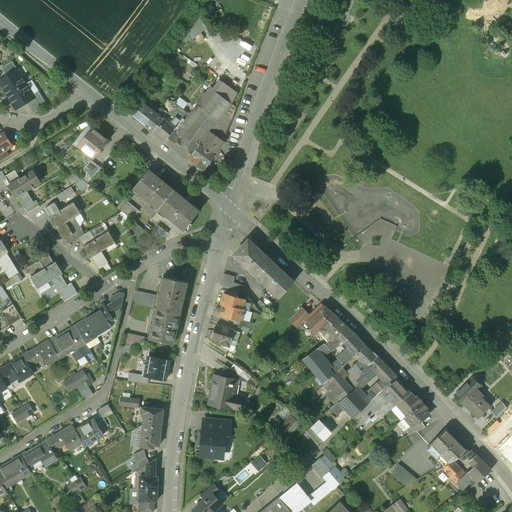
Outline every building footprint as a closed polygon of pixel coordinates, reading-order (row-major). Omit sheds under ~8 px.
[(267,21),(271,8),(263,6),(259,19),(267,21)] [(213,28),(197,7),(187,24),(196,36),(206,28),(208,31),(213,28)] [(209,65),(213,54),(208,52),(204,63),(209,65)] [(12,61),(1,68),(6,77),(17,70),(12,61)] [(26,84),(17,70),(6,77),(0,80),(0,84),(7,95),(26,84)] [(210,97),(203,92),(196,102),(196,104),(180,126),(167,143),(188,160),(201,170),(218,148),(221,142),(231,120),(224,115),(231,105),(237,93),(221,82),(210,97)] [(32,95),(26,84),(7,95),(16,110),(27,103),(34,98),(32,95)] [(47,106),(38,91),(32,95),(34,98),(27,103),(34,114),(47,106)] [(162,118),(149,109),(151,107),(147,104),(146,106),(138,99),(128,111),(140,121),(142,118),(144,120),(145,124),(144,125),(152,131),(162,118)] [(174,103),(164,116),(162,118),(152,131),(167,143),(180,126),(177,123),(186,112),(174,103)] [(107,141),(93,128),(81,143),(89,149),(86,153),(93,158),(107,141)] [(3,134),(0,135),(0,153),(11,147),(3,134)] [(91,160),(83,170),(93,178),(100,168),(91,160)] [(20,179),(14,170),(5,176),(10,185),(8,186),(15,198),(16,196),(23,208),(32,202),(25,191),(40,182),(33,171),(20,179)] [(172,191),(148,170),(132,189),(157,209),(172,191)] [(82,180),(72,172),(68,177),(76,184),(77,183),(82,180)] [(82,180),(77,183),(83,190),(87,184),(82,180)] [(68,189),(56,196),(60,202),(71,195),(68,189)] [(172,191),(157,209),(184,231),(199,212),(172,191)] [(139,211),(124,199),(117,208),(131,220),(139,211)] [(32,202),(23,208),(27,213),(39,206),(35,200),(32,202)] [(72,203),(59,211),(54,203),(44,209),(49,217),(48,218),(55,230),(57,229),(63,240),(65,239),(73,235),(72,234),(80,230),(73,219),(80,214),(72,203)] [(151,237),(136,225),(128,230),(138,246),(151,237)] [(167,233),(157,225),(150,235),(159,242),(167,233)] [(80,230),(72,234),(73,235),(65,239),(68,244),(79,237),(83,235),(80,230)] [(83,235),(79,237),(85,246),(83,247),(90,258),(92,257),(98,269),(107,263),(100,252),(115,243),(108,232),(95,240),(90,231),(83,235)] [(294,282),(248,239),(234,254),(242,262),(241,263),(251,272),(251,271),(264,283),(263,283),(279,299),(294,282)] [(17,273),(6,254),(7,253),(1,241),(0,241),(0,265),(8,278),(17,273)] [(67,286),(61,275),(62,274),(55,262),(54,263),(49,256),(39,262),(44,269),(30,278),(37,289),(52,280),(59,292),(68,286),(67,286)] [(234,278),(223,275),(220,286),(242,293),(244,286),(232,283),(234,278)] [(186,283),(163,278),(156,308),(179,313),(186,283)] [(71,284),(67,286),(68,286),(59,292),(64,301),(77,293),(71,284)] [(155,295),(133,290),(130,302),(152,307),(155,295)] [(119,294),(110,299),(112,303),(117,311),(120,309),(123,295),(122,292),(119,295),(119,294)] [(242,299),(224,294),(221,304),(223,304),(242,310),(244,302),(242,299)] [(304,322),(279,299),(271,307),(281,316),(278,319),(294,334),(304,322)] [(428,299),(406,300),(407,314),(418,319),(429,312),(428,299)] [(269,309),(260,301),(255,305),(263,315),(269,309)] [(112,303),(105,308),(110,316),(117,311),(112,303)] [(242,310),(223,304),(220,314),(240,320),(242,321),(242,320),(245,310),(242,310)] [(21,319),(12,305),(6,309),(15,322),(21,319)] [(100,312),(85,321),(86,322),(76,329),(88,350),(99,343),(96,337),(111,328),(108,323),(112,320),(105,308),(104,307),(99,310),(100,312)] [(324,307),(307,324),(315,333),(317,331),(328,322),(331,324),(337,319),(324,307)] [(179,313),(156,308),(149,339),(172,344),(179,313)] [(15,322),(6,309),(0,313),(8,326),(15,322)] [(337,319),(331,324),(328,322),(317,331),(327,342),(337,335),(344,341),(353,333),(337,319)] [(253,324),(242,320),(242,321),(240,320),(238,327),(240,329),(245,334),(253,324)] [(232,330),(215,325),(211,338),(220,341),(219,344),(228,347),(230,340),(236,342),(239,333),(232,330)] [(88,350),(76,329),(64,336),(63,335),(54,340),(60,350),(55,353),(58,357),(72,349),(73,351),(69,353),(75,362),(90,353),(88,350)] [(143,337),(123,333),(120,347),(141,347),(143,337)] [(353,333),(344,341),(341,345),(348,353),(339,361),(344,366),(355,356),(365,346),(353,333)] [(327,342),(302,359),(308,366),(319,358),(328,351),(335,346),(336,347),(338,346),(338,345),(341,345),(344,341),(337,335),(327,342)] [(54,340),(53,339),(48,342),(49,343),(55,353),(60,350),(54,340)] [(49,343),(37,350),(36,349),(27,355),(34,365),(43,360),(46,365),(58,358),(58,357),(55,353),(49,343)] [(373,353),(365,346),(355,356),(360,361),(349,371),(356,380),(363,374),(362,373),(367,368),(366,367),(371,362),(372,363),(378,358),(373,353)] [(27,355),(27,354),(22,356),(24,359),(29,368),(34,365),(27,355)] [(168,360),(148,356),(146,365),(144,364),(142,375),(148,376),(165,379),(168,360)] [(339,361),(328,370),(319,358),(308,366),(323,384),(337,372),(338,372),(344,366),(339,361)] [(378,358),(372,363),(371,362),(366,367),(367,368),(362,373),(363,374),(356,380),(360,384),(362,386),(378,371),(385,365),(378,358)] [(24,359),(13,366),(12,365),(2,371),(8,380),(17,375),(21,381),(33,373),(29,368),(24,359)] [(235,373),(224,365),(222,377),(233,379),(235,373)] [(396,376),(385,365),(378,371),(385,378),(377,385),(382,390),(389,383),(389,382),(395,377),(396,376)] [(337,372),(323,384),(334,396),(330,399),(334,404),(338,402),(353,390),(338,372),(337,372)] [(79,374),(71,379),(76,388),(84,383),(79,374)] [(142,375),(138,374),(137,382),(147,383),(148,376),(142,375)] [(222,377),(213,376),(208,405),(239,411),(241,397),(231,395),(232,386),(236,387),(237,385),(233,384),(233,379),(222,377)] [(395,377),(389,382),(389,383),(382,390),(380,392),(389,402),(394,407),(396,405),(410,393),(395,377)] [(474,377),(455,396),(462,403),(463,403),(478,418),(491,405),(476,390),(482,384),(474,377)] [(71,379),(62,384),(68,393),(76,388),(71,379)] [(353,390),(338,402),(334,404),(330,408),(335,415),(344,408),(354,418),(373,398),(369,393),(363,399),(353,390)] [(373,398),(354,418),(361,425),(382,404),(385,406),(389,402),(380,392),(373,398)] [(418,401),(410,393),(396,405),(406,416),(406,417),(420,404),(421,404),(422,403),(420,400),(418,401)] [(140,399),(120,397),(119,405),(139,408),(140,399)] [(502,401),(491,412),(496,418),(502,413),(507,408),(502,401)] [(420,404),(406,417),(406,416),(403,419),(410,426),(411,427),(421,421),(429,415),(430,415),(429,414),(425,410),(427,408),(422,403),(421,404),(420,404)] [(28,405),(20,410),(25,419),(33,414),(28,405)] [(163,409),(141,406),(140,413),(143,413),(142,425),(143,425),(160,427),(163,409)] [(25,419),(20,410),(11,415),(16,424),(25,419)] [(294,410),(273,432),(281,441),(297,425),(296,424),(302,418),(294,410)] [(94,419),(75,430),(82,442),(85,446),(103,435),(101,432),(95,422),(94,419)] [(106,428),(100,419),(95,422),(101,432),(106,428)] [(230,421),(204,419),(203,432),(225,434),(229,435),(230,421)] [(332,431),(319,420),(307,432),(317,445),(332,431)] [(421,421),(411,427),(410,426),(405,430),(408,435),(416,431),(416,432),(425,428),(421,421)] [(160,427),(143,425),(142,431),(141,431),(140,442),(141,443),(141,447),(150,448),(150,445),(158,446),(160,427)] [(73,426),(61,433),(60,432),(51,438),(57,448),(66,443),(70,449),(82,442),(75,430),(73,426)] [(468,452),(445,429),(426,448),(443,466),(464,454),(468,452)] [(203,432),(199,431),(198,443),(201,443),(200,456),(221,458),(222,452),(223,449),(224,447),(225,434),(203,432)] [(51,438),(50,436),(45,440),(47,442),(52,452),(57,448),(51,438)] [(47,442),(36,449),(35,448),(25,454),(32,464),(40,459),(45,465),(56,458),(52,452),(47,442)] [(143,449),(134,455),(136,462),(131,465),(135,471),(138,469),(149,462),(145,456),(143,449)] [(468,452),(464,454),(470,462),(477,456),(471,450),(468,452)] [(25,454),(24,452),(19,455),(20,456),(27,467),(32,464),(25,454)] [(343,477),(324,454),(312,464),(333,489),(334,490),(336,487),(338,484),(343,477)] [(27,467),(20,456),(9,463),(8,462),(0,466),(0,470),(5,478),(14,473),(18,479),(29,471),(27,467)] [(491,471),(477,456),(470,462),(475,466),(465,475),(454,463),(444,468),(447,470),(445,472),(462,490),(474,479),(477,482),(491,471)] [(156,458),(149,462),(148,475),(140,475),(139,488),(157,489),(158,476),(155,475),(156,458)] [(149,462),(138,469),(138,475),(140,475),(148,475),(149,462)] [(417,480),(398,464),(391,474),(406,486),(417,480)] [(86,486),(80,476),(71,482),(77,491),(86,486)] [(71,482),(64,486),(70,496),(77,491),(71,482)] [(291,511),(279,497),(261,511),(306,511),(314,506),(313,505),(333,489),(327,483),(308,499),(310,502),(297,511),(291,511)] [(296,483),(279,497),(291,511),(297,511),(310,502),(308,499),(306,496),(307,496),(296,483)] [(220,491),(214,484),(200,496),(204,500),(212,494),(214,496),(220,491)] [(139,488),(130,488),(130,500),(139,500),(145,500),(154,501),(157,501),(157,489),(139,488)] [(204,500),(193,510),(194,511),(212,511),(221,504),(214,496),(212,494),(204,500)] [(154,501),(145,500),(144,511),(154,511),(154,501)] [(401,501),(394,506),(397,509),(392,511),(402,511),(407,509),(401,501)] [(350,511),(340,502),(329,511),(350,511)]
